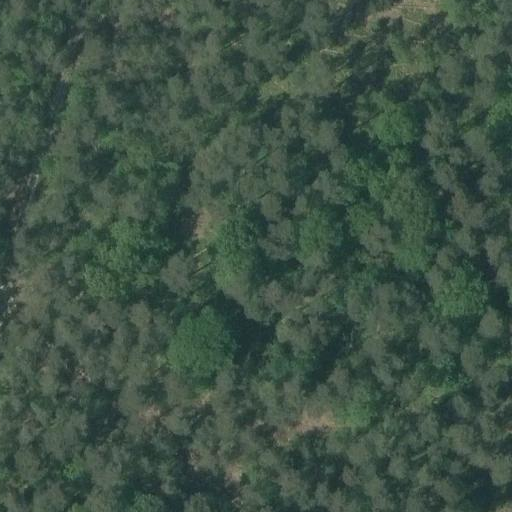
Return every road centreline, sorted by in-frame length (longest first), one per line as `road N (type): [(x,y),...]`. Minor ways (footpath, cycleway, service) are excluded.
road 1 (track): [(0,308),(249,511)]
road 2 (track): [(0,301),(78,0)]
